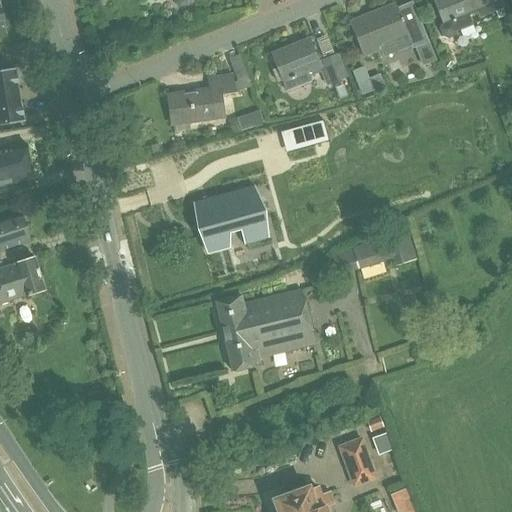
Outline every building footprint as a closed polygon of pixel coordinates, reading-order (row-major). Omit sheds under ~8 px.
[(443,36),(449,38),(453,36),(456,31),(473,24),(469,15),(477,11),(479,18),(495,12),(498,19),(502,17),(506,27),(511,24),(511,0),(433,0),(443,23),(440,29),(443,36)] [(395,5),(349,24),(363,57),(381,50),(384,57),(411,46),(412,49),(415,48),(429,42),(413,1),(396,8),(395,5)] [(282,81),(286,92),(310,82),(307,75),(320,69),(327,86),(344,80),(335,57),(319,63),(309,40),(271,55),(277,68),(273,70),(278,82),(282,81)] [(352,71),(362,95),(385,86),(380,74),(369,78),(365,66),(352,71)] [(0,123),(23,119),(15,69),(0,71),(0,123)] [(211,90),(169,96),(173,125),(224,117),(220,94),(234,92),(251,86),(248,76),(236,81),(233,83),(232,77),(209,80),(211,90)] [(299,103),(322,92),(317,81),(294,92),(299,103)] [(259,111),(248,115),(252,127),(263,123),(259,111)] [(311,146),(328,142),(322,120),(305,125),(311,146)] [(0,149),(0,186),(34,179),(30,162),(26,144),(0,149)] [(246,188),(193,203),(193,204),(196,204),(200,218),(207,245),(216,242),(227,239),(225,231),(240,227),(244,243),(244,245),(269,238),(268,237),(265,237),(255,202),(250,203),(247,190),(246,188)] [(0,189),(0,199),(13,199),(13,189),(0,189)] [(0,250),(29,241),(21,215),(0,221),(0,250)] [(379,238),(352,247),(360,269),(393,258),(395,268),(418,262),(408,230),(379,238)] [(0,270),(0,303),(24,295),(25,296),(45,290),(35,258),(15,265),(15,266),(0,270)] [(215,302),(231,372),(253,367),(252,365),(259,363),(258,359),(315,345),(302,291),(242,305),(240,296),(215,302)] [(367,422),(371,432),(384,427),(380,417),(367,422)] [(386,435),(372,440),(379,457),(392,452),(386,435)] [(338,447),(353,489),(378,480),(364,438),(338,447)] [(327,511),(325,507),(333,504),(329,492),(321,495),(318,487),(309,491),(308,489),(275,501),(279,511),(327,511)] [(415,511),(406,489),(390,495),(396,511),(415,511)]
